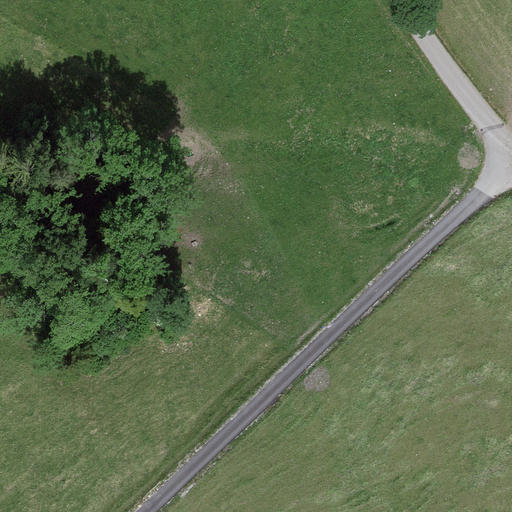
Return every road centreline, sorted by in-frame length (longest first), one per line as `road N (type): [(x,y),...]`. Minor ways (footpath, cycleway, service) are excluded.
road 1 (unclassified): [(145,511),(511,167)]
road 2 (unclassified): [(402,0),(511,146)]
